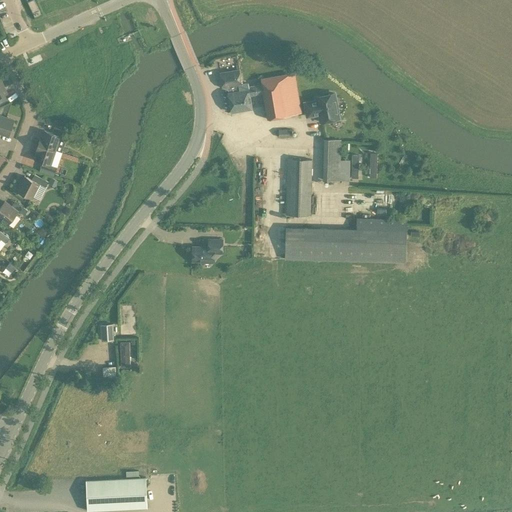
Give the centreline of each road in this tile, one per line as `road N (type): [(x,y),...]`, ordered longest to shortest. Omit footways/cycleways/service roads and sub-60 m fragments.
road 1 (tertiary): [(189,68),(201,115),(190,156),(89,282),(0,461)]
road 2 (residential): [(0,177),(33,115),(3,57)]
